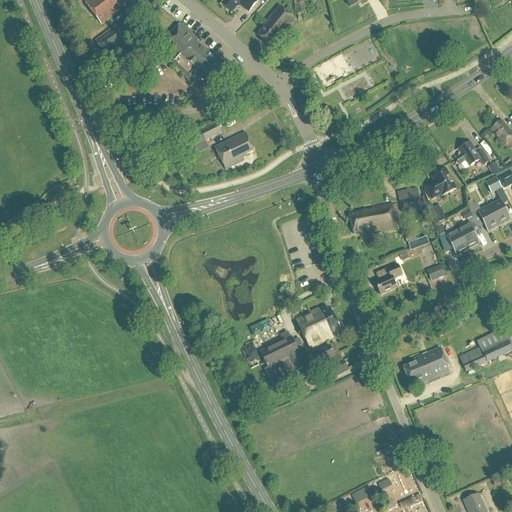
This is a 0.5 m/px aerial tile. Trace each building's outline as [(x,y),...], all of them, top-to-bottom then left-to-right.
[(127,2),(129,0),(92,0),(85,5),(101,26),(123,9),(122,9),(129,4),(127,2)] [(248,14),(250,11),(257,3),(253,0),(226,0),(221,7),(231,16),(239,6),(248,14)] [(302,0),(293,0),(294,5),(295,5),(297,16),(305,15),(302,0)] [(343,0),(349,10),(365,0),(343,0)] [(268,25),(257,38),(271,50),(277,43),(278,44),(296,23),(278,8),(265,23),(268,25)] [(105,57),(128,40),(117,26),(94,43),(105,57)] [(180,27),(164,44),(177,55),(169,64),(189,81),(195,73),(199,77),(208,84),(222,68),(224,66),(216,59),(214,61),(196,45),(198,43),(180,27)] [(113,81),(131,68),(126,61),(108,74),(113,81)] [(322,88),(348,79),(342,61),(316,70),(322,88)] [(186,139),(191,149),(222,134),(217,124),(186,139)] [(504,151),(511,144),(511,134),(503,124),(492,133),(500,141),(497,143),(504,151)] [(246,158),(254,154),(245,136),(214,151),(226,174),(245,164),(243,162),(247,160),(246,158)] [(459,167),(465,163),(468,169),(480,162),(483,168),(489,164),(482,152),(476,156),(470,145),(458,152),(461,156),(455,160),(459,167)] [(495,163),(487,168),(491,175),(493,174),(494,176),(500,173),(495,163)] [(459,170),(463,180),(469,178),(465,168),(459,170)] [(433,183),(424,188),(431,202),(441,197),(442,198),(457,190),(446,170),(431,178),(433,183)] [(511,173),(511,172),(499,179),(504,189),(511,185),(511,173)] [(500,186),(496,179),(488,183),(486,185),(491,195),(501,189),(500,186)] [(399,203),(402,213),(418,209),(415,198),(399,203)] [(471,202),(468,203),(469,211),(472,217),(477,215),(473,206),(471,202)] [(489,209),(499,229),(511,223),(501,203),(489,209)] [(368,237),(396,231),(390,207),(349,216),(353,236),(367,233),(368,237)] [(499,229),(489,209),(477,215),(481,223),(487,235),(499,229)] [(461,215),(465,222),(467,221),(473,218),(472,217),(469,211),(461,215)] [(443,214),(435,217),(437,224),(445,222),(443,214)] [(477,215),(472,217),(473,218),(476,226),(481,223),(477,215)] [(473,218),(467,221),(469,226),(472,231),(477,228),(476,226),(473,218)] [(469,226),(458,232),(468,252),(480,246),(472,231),(469,226)] [(468,252),(458,232),(446,238),(456,258),(468,252)] [(427,272),(431,283),(445,278),(441,266),(427,272)] [(393,282),(404,277),(400,267),(388,272),(390,277),(375,284),(381,298),(397,291),(393,282)] [(478,297),(455,309),(455,311),(457,314),(460,313),(467,310),(483,301),(480,296),(478,297)] [(320,330),(327,342),(333,339),(331,335),(340,330),(331,311),(326,314),(323,309),(310,315),(316,327),(317,329),(318,331),(320,330)] [(310,350),(327,342),(320,330),(318,331),(317,329),(316,327),(310,315),(296,322),(310,350)] [(480,348),(459,359),(466,375),(511,353),(511,330),(510,327),(477,342),(478,345),(480,348)] [(303,367),(299,358),(306,355),(299,339),(292,342),(291,339),(290,340),(288,335),(281,338),(283,342),(260,353),(268,370),(264,371),(274,391),(301,378),(297,369),(303,367)] [(334,358),(329,347),(314,355),(319,365),(317,367),(326,383),(347,372),(339,355),(334,358)] [(417,388),(449,374),(439,350),(413,361),(415,365),(402,370),(410,387),(416,385),(417,388)] [(296,394),(299,400),(310,394),(307,388),(296,394)] [(389,480),(378,486),(378,487),(381,492),(392,487),(389,481),(389,480)] [(351,497),(356,505),(374,496),(369,487),(351,497)] [(481,498),(486,511),(492,511),(496,511),(489,495),(481,498)] [(484,511),(477,497),(463,504),(466,511),(484,511)] [(399,507),(400,511),(422,511),(421,503),(399,507)]
